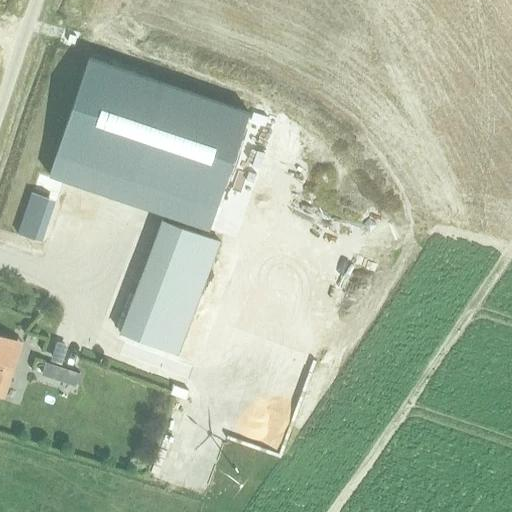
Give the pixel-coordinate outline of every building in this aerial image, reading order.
[(89,58),(49,176),(62,180),(70,157),(217,207),(250,113),(89,58)] [(56,220),(69,186),(57,181),(45,216),(56,220)] [(261,188),(210,338),(300,369),(351,219),(261,188)] [(120,333),(177,354),(220,241),(162,220),(120,333)] [(45,244),(50,232),(24,221),(19,232),(45,244)] [(0,334),(0,395),(4,397),(23,343),(0,334)] [(209,486),(250,375),(197,355),(170,428),(180,431),(173,452),(163,448),(156,467),(209,486)]
